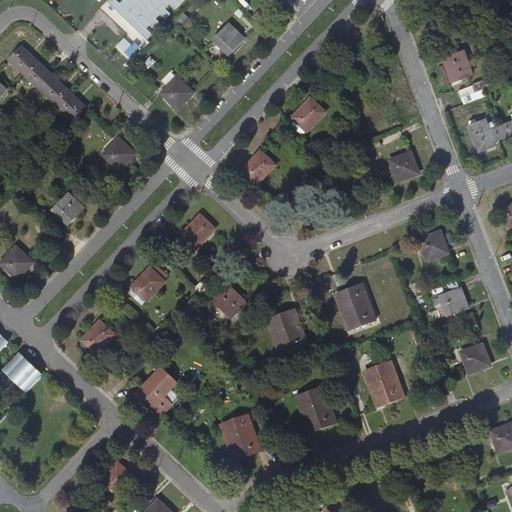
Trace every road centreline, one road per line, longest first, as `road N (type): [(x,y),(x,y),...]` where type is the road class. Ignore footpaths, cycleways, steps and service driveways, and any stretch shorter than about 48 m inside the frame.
road 1 (residential): [(214,508),(511,391)]
road 2 (residential): [(199,173),(283,259),(460,192)]
road 3 (residential): [(180,154),(40,22),(18,14),(0,26)]
road 4 (residential): [(199,173),(361,0)]
road 5 (residential): [(180,154),(20,323)]
road 6 (residential): [(40,342),(199,173)]
road 7 (residential): [(323,0),(180,154)]
road 8 (residential): [(389,0),(460,192)]
road 9 (residential): [(460,192),(511,329)]
road 10 (residential): [(214,508),(116,418)]
road 11 (residential): [(31,511),(116,418)]
